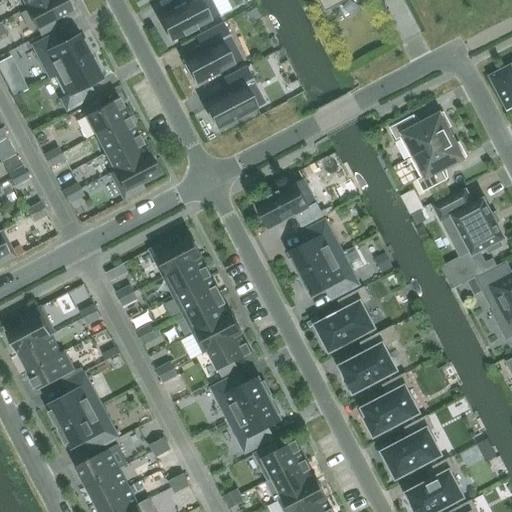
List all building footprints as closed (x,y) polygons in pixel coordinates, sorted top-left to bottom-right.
[(42,0),(21,0),(26,9),(42,0)] [(42,0),(26,9),(40,36),(57,27),(53,20),(71,11),(64,0),(42,0)] [(181,0),(183,3),(158,16),(162,25),(161,25),(162,26),(163,25),(167,32),(165,33),(166,34),(167,33),(171,42),(210,21),(219,16),(210,0),(181,0)] [(320,0),(326,11),(347,0),(320,0)] [(183,59),(186,64),(183,65),(184,66),(185,65),(192,80),(191,80),(192,81),(194,80),(196,84),(233,65),(233,64),(242,60),(229,36),(230,36),(223,23),(200,35),(206,47),(183,59)] [(56,75),(93,55),(91,53),(93,52),(92,51),(91,52),(84,39),(82,40),(79,35),(59,45),(53,34),(31,45),(49,79),(56,75)] [(96,58),(95,57),(94,58),(93,55),(56,75),(66,95),(59,99),(66,111),(88,100),(82,88),(102,78),(99,72),(101,71),(94,58),(96,58)] [(507,109),(507,111),(509,110),(511,108),(511,64),(489,76),(507,109)] [(204,104),(217,129),(256,109),(256,108),(265,104),(253,80),(246,67),(223,79),(230,91),(204,104)] [(81,109),(95,136),(128,118),(122,108),(124,107),(119,98),(101,107),(97,100),(81,109)] [(447,128),(450,126),(443,114),(419,126),(414,117),(415,117),(414,115),(390,128),(397,140),(401,138),(411,158),(451,136),(447,128)] [(95,136),(104,154),(137,136),(128,118),(95,136)] [(147,154),(137,136),(104,154),(113,171),(114,172),(147,154)] [(459,144),(456,145),(451,136),(411,158),(422,178),(418,180),(424,192),(448,179),(447,178),(446,179),(441,169),(466,156),(459,144)] [(15,155),(8,143),(0,147),(0,162),(1,162),(15,155)] [(47,161),(61,153),(58,147),(43,155),(47,161)] [(336,152),(324,158),(326,163),(338,156),(336,152)] [(61,153),(47,161),(50,168),(65,160),(61,153)] [(148,153),(147,154),(114,172),(113,171),(109,173),(123,201),(145,190),(141,183),(158,174),(148,153)] [(22,166),(7,174),(11,180),(25,172),(22,166)] [(25,172),(11,180),(14,186),(29,179),(25,172)] [(265,221),(269,229),(295,216),(301,228),(324,216),(317,203),(304,179),(296,183),(256,204),(261,212),(260,212),(261,213),(265,220),(264,220),(265,221)] [(77,183),(62,191),(65,197),(80,189),(77,183)] [(65,197),(69,204),(84,196),(80,189),(65,197)] [(413,191),(402,197),(411,214),(422,208),(413,191)] [(434,207),(451,239),(462,234),(473,255),(486,248),(489,253),(503,246),(500,240),(503,239),(505,238),(504,236),(497,224),(498,224),(492,213),(485,201),(485,200),(484,199),(483,200),(474,205),(466,191),(434,207)] [(88,197),(72,205),(79,218),(95,210),(88,197)] [(41,202),(26,210),(29,216),(44,208),(41,202)] [(44,208),(29,216),(33,222),(48,215),(44,208)] [(424,209),(416,214),(420,222),(429,217),(424,209)] [(289,253),(292,259),(290,260),(297,272),(296,273),(296,274),(298,274),(299,276),(343,252),(326,219),(303,231),(310,243),(289,253)] [(0,265),(15,257),(1,230),(0,230),(0,265)] [(163,277),(201,257),(201,258),(202,257),(191,237),(174,246),(170,239),(149,250),(163,277)] [(343,252),(299,276),(300,278),(299,278),(299,279),(300,279),(307,291),(309,290),(312,296),(332,285),(338,297),(360,285),(343,252)] [(385,253),(375,259),(382,273),(392,267),(385,253)] [(173,296),(211,276),(201,258),(201,257),(163,277),(173,296)] [(493,259),(486,263),(489,269),(497,265),(493,259)] [(483,291),(497,317),(507,337),(511,334),(511,274),(511,275),(504,263),(476,278),(483,291)] [(288,302),(303,295),(289,264),(274,271),(288,302)] [(221,295),(211,276),(173,296),(183,315),(221,295)] [(483,291),(476,278),(468,282),(475,295),(483,291)] [(119,300),(134,292),(131,286),(116,293),(119,300)] [(318,326),(323,335),(330,350),(373,328),(361,305),(371,300),(364,287),(339,301),(344,312),(318,326)] [(255,291),(242,294),(245,306),(258,303),(255,291)] [(134,292),(119,300),(123,306),(134,300),(138,298),(134,292)] [(231,314),(221,295),(183,315),(193,334),(231,314)] [(134,300),(123,306),(130,319),(141,313),(134,300)] [(94,304),(80,312),(83,318),(98,311),(94,304)] [(42,306),(21,317),(24,324),(7,333),(18,354),(19,353),(52,335),(52,336),(56,334),(42,306)] [(83,318),(87,325),(101,317),(98,311),(83,318)] [(231,314),(193,334),(204,354),(208,351),(241,333),(241,334),(242,334),(232,313),(231,314)] [(140,338),(154,330),(151,324),(136,332),(140,338)] [(366,354),(340,368),(353,392),(395,370),(383,347),(400,338),(394,326),(361,343),(366,354)] [(140,338),(143,344),(158,337),(154,330),(140,338)] [(208,351),(222,377),(239,369),(235,362),(252,353),(252,352),(251,352),(247,344),(248,344),(247,343),(246,343),(241,334),(241,333),(208,351)] [(92,334),(80,341),(86,351),(98,344),(92,334)] [(28,371),(61,353),(61,352),(52,336),(52,335),(19,353),(28,371)] [(102,355),(106,361),(120,353),(117,347),(102,355)] [(28,371),(38,391),(60,379),(76,371),(75,370),(65,350),(61,352),(61,353),(28,371)] [(294,389),(307,383),(295,360),(282,366),(294,389)] [(174,368),(171,362),(156,370),(160,376),(174,368)] [(432,390),(444,382),(433,364),(421,371),(432,390)] [(76,371),(60,379),(63,384),(85,372),(82,367),(76,371)] [(160,376),(163,383),(178,375),(174,368),(160,376)] [(63,384),(69,395),(49,406),(51,410),(48,412),(49,413),(50,413),(56,425),(56,426),(57,426),(58,428),(102,405),(85,372),(63,384)] [(389,396),(362,410),(375,434),(417,412),(405,389),(412,386),(405,374),(383,385),(389,396)] [(272,398),(271,395),(272,395),(272,394),(271,395),(264,382),(262,383),(259,377),(239,388),(233,376),(211,388),(228,421),(272,398)] [(117,415),(141,408),(135,388),(111,395),(117,415)] [(272,398),(228,421),(245,454),(268,442),(261,431),(282,420),(279,414),(281,413),(274,401),(275,400),(275,399),(273,400),(272,398)] [(120,438),(102,405),(58,428),(59,430),(58,431),(59,432),(59,431),(66,444),(65,444),(66,445),(69,444),(71,448),(91,438),(97,449),(120,438)] [(384,453),(389,462),(397,477),(439,454),(427,431),(434,428),(427,416),(405,428),(411,439),(384,453)] [(168,444),(164,437),(150,445),(153,451),(168,444)] [(273,479),(272,478),(306,461),(300,451),(301,450),(301,449),(300,450),(296,442),(297,441),(296,440),(279,450),(275,443),(254,454),(268,481),(273,479)] [(153,451),(156,458),(171,450),(168,444),(153,451)] [(119,469),(109,449),(76,466),(86,486),(119,469)] [(433,481),(409,494),(407,495),(411,504),(415,511),(432,511),(462,497),(450,474),(456,470),(450,458),(427,470),(433,481)] [(282,496),(283,497),(316,480),(315,479),(306,461),(272,478),(273,479),(282,496)] [(86,486),(96,504),(129,487),(119,469),(86,486)] [(183,473),(169,481),(172,487),(187,480),(183,473)] [(284,511),(301,511),(326,499),(326,500),(327,499),(316,479),(315,479),(316,480),(283,497),(282,496),(278,499),(284,511)] [(172,487),(175,494),(190,486),(187,480),(172,487)] [(129,487),(96,504),(99,511),(125,511),(138,505),(138,504),(129,487)] [(223,496),(226,503),(241,495),(238,489),(223,496)] [(226,503),(229,509),(244,501),(241,495),(226,503)] [(332,511),(326,500),(326,499),(301,511),(332,511)] [(477,511),(472,500),(449,511),(477,511)]
